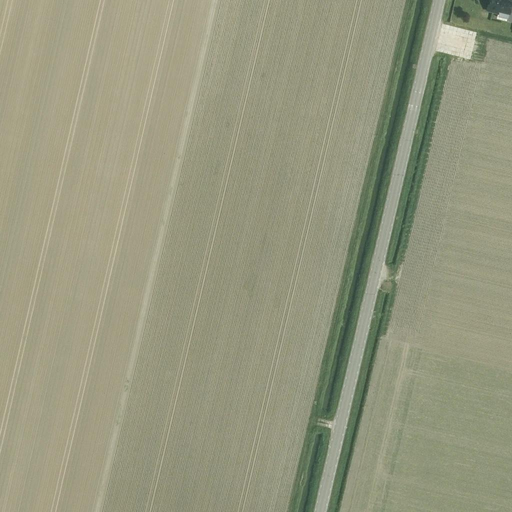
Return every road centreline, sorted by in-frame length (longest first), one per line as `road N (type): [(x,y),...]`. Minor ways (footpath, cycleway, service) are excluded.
road 1 (unclassified): [(320,511),(439,0)]
road 2 (track): [(409,0),(291,511)]
